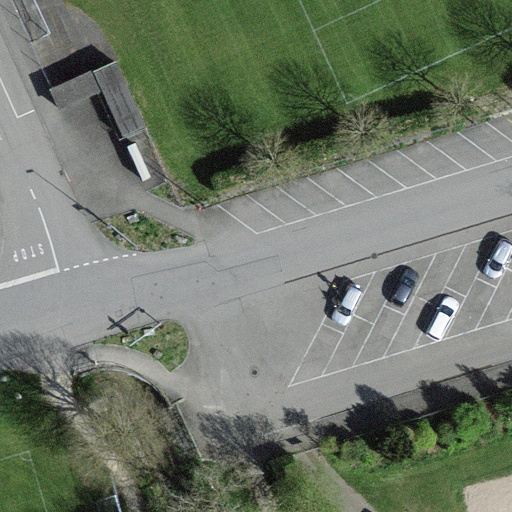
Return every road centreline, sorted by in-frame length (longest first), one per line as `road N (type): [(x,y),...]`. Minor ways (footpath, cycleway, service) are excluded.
road 1 (residential): [(511,182),(84,310)]
road 2 (track): [(174,283),(264,511)]
road 3 (residential): [(0,123),(84,310)]
